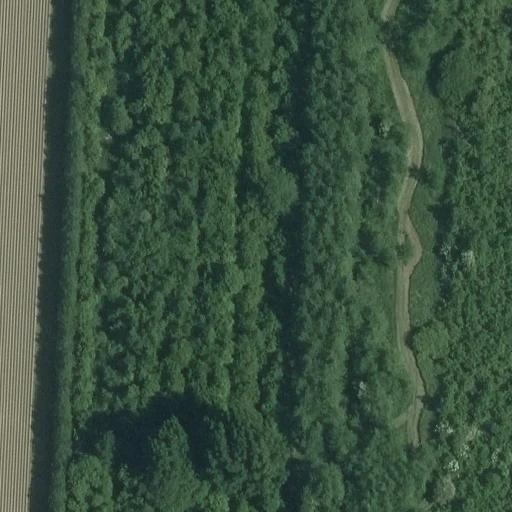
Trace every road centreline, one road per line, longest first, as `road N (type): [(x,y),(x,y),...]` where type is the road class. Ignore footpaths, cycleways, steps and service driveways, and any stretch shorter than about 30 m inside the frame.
road 1 (track): [(413,511),(430,482),(409,444),(418,391),(399,327),(396,244),(414,148),(387,48),(394,0)]
road 2 (track): [(52,0),(29,511)]
